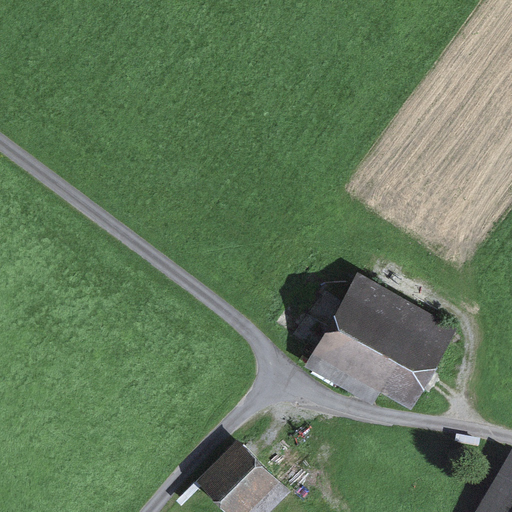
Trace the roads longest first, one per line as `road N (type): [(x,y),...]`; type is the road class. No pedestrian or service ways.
road 1 (unclassified): [(0,132),(230,311),(259,344),(270,386)]
road 2 (unclassified): [(270,386),(511,436)]
road 3 (unclassified): [(270,386),(147,511)]
